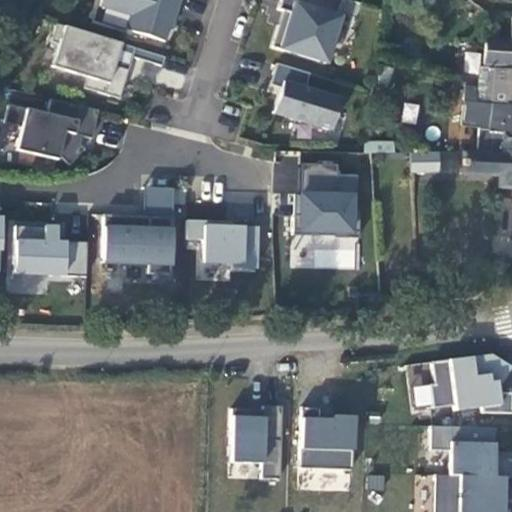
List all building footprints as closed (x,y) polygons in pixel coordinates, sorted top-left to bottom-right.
[(175,10),(178,0),(99,0),(98,6),(128,16),(124,30),(163,42),(173,9),(175,10)] [(336,16),(340,0),(279,0),(277,9),(282,11),(288,13),(284,28),(277,26),(270,47),(325,64),(339,17),(336,16)] [(284,28),(288,13),(282,11),(277,26),(284,28)] [(117,99),(130,57),(160,66),(163,58),(55,24),(49,42),(56,45),(49,67),(85,77),(81,88),(117,99)] [(511,70),(511,43),(510,43),(484,40),(482,65),(507,68),(507,70),(511,70)] [(178,90),(185,72),(163,63),(156,80),(178,90)] [(329,130),(338,99),(302,88),(307,74),(274,64),(268,85),(279,88),(271,113),(326,130),(329,130)] [(511,104),(511,70),(507,70),(478,67),(476,87),(463,85),(460,101),(503,105),(503,104),(511,104)] [(96,111),(48,100),(45,114),(6,105),(2,123),(19,127),(13,151),(54,161),(55,156),(67,166),(81,149),(76,145),(74,142),(75,136),(78,137),(89,139),(96,111)] [(511,153),(511,104),(503,104),(503,105),(460,101),(459,121),(459,122),(477,124),(476,130),(475,151),(488,151),(488,153),(499,154),(499,152),(511,153)] [(403,102),(401,121),(416,123),(418,104),(403,102)] [(364,142),(365,154),(395,151),(394,139),(364,142)] [(440,173),(441,151),(411,150),(410,173),(440,173)] [(511,153),(499,152),(499,154),(488,153),(488,151),(475,151),(460,151),(459,174),(497,176),(496,188),(511,189),(511,153)] [(355,178),(298,178),(298,232),(354,233),(355,178)] [(143,220),(174,221),(175,191),(144,190),(143,220)] [(225,217),(247,218),(248,194),(227,193),(225,217)] [(143,220),(103,218),(101,265),(172,268),(174,221),(143,220)] [(224,222),(186,221),(185,240),(201,241),(200,263),(231,264),(230,268),(255,269),(257,229),(224,228),(224,222)] [(55,241),(55,228),(14,227),(13,274),(85,278),(86,243),(55,241)] [(507,264),(506,259),(497,258),(494,263),(496,268),(500,270),(505,269),(507,264)] [(500,384),(509,367),(489,355),(429,363),(432,385),(427,385),(430,409),(452,407),(452,411),(480,408),(481,414),(511,415),(511,394),(497,393),(496,383),(498,383),(500,384)] [(266,417),(232,416),(231,463),(264,464),(266,417)] [(354,419),(300,418),(299,466),(353,467),(354,419)] [(499,497),(499,477),(433,476),(432,511),(508,511),(508,505),(497,504),(497,497),(499,497)]
